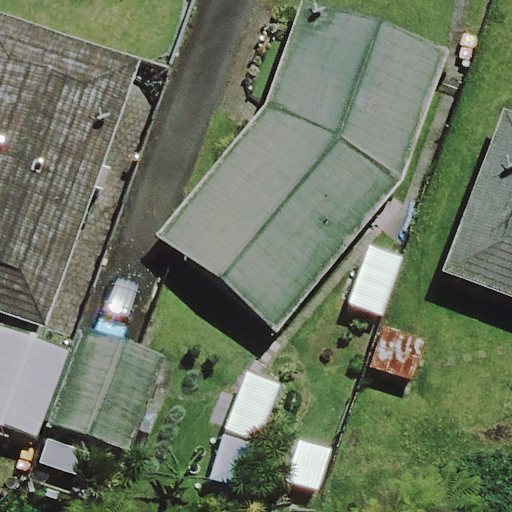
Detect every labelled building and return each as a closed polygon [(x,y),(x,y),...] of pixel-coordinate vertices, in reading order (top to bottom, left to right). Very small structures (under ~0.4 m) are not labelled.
[(446,115),(324,25),(147,265),(268,355),(446,115)] [(0,450),(27,459),(56,376),(30,367),(124,91),(0,48),(0,450)] [(511,138),(502,135),(439,299),(511,327),(511,138)] [(419,344),(353,330),(337,407),(403,421),(419,344)] [(145,374),(72,351),(42,447),(115,470),(145,374)]
